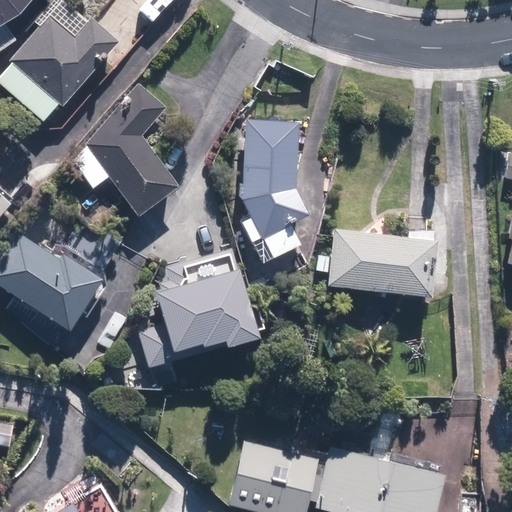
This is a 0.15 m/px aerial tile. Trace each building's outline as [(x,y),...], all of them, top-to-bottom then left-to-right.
[(0,0),(0,22),(8,18),(23,0),(0,0)] [(53,109),(108,46),(81,22),(66,40),(41,19),(1,64),(5,67),(50,106),(53,109)] [(5,67),(0,73),(0,91),(36,122),(50,106),(5,67)] [(129,86),(79,146),(127,220),(167,189),(133,139),(158,109),(129,86)] [(296,219),(283,191),(289,125),(237,120),(230,201),(240,220),(231,224),(240,245),(251,240),(261,261),(288,248),(278,227),(296,219)] [(511,182),(511,154),(505,153),(500,180),(511,182)] [(511,189),(511,190),(499,241),(503,242),(497,266),(511,269),(511,189)] [(319,272),(317,287),(420,301),(427,244),(421,243),(422,233),(398,233),(397,240),(325,230),(321,257),(314,256),(312,271),(319,272)] [(8,235),(0,247),(0,296),(56,334),(91,283),(52,257),(48,262),(8,235)] [(245,341),(225,271),(142,295),(151,326),(131,332),(142,369),(210,350),(211,351),(245,341)] [(434,312),(409,310),(408,329),(433,330),(434,312)] [(308,511),(312,511),(426,511),(435,478),(323,450),(318,471),(310,469),(312,460),(237,441),(220,505),(245,511),(295,511),(298,501),(309,503),(308,511)]
